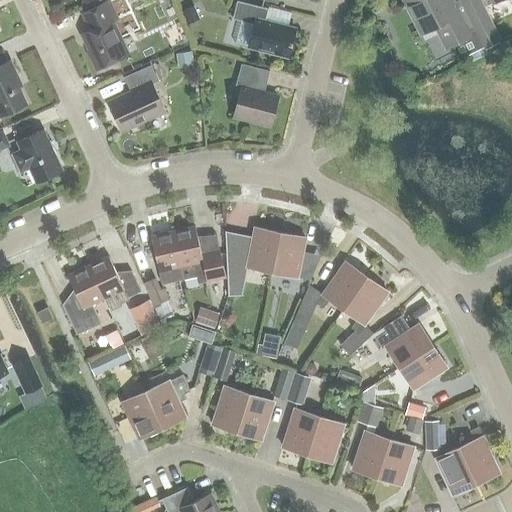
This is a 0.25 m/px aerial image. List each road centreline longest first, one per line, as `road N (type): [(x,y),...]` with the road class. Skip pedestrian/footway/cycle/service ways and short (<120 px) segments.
road 1 (residential): [(114,195),(23,0)]
road 2 (unclassified): [(455,295),(390,227),(293,177)]
road 3 (residential): [(293,177),(337,0)]
road 4 (unclassified): [(293,177),(232,171),(114,195)]
road 5 (unclassified): [(511,422),(455,295)]
road 6 (unclassified): [(114,195),(0,249)]
road 7 (residential): [(247,475),(178,454),(131,475)]
